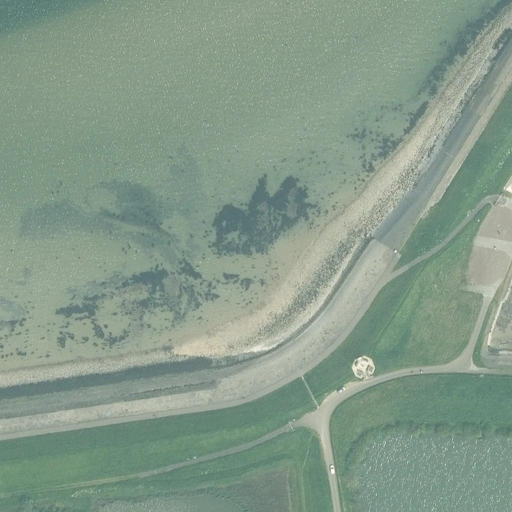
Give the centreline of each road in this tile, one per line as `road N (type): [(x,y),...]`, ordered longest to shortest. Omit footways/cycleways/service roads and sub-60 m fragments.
road 1 (unclassified): [(320,413),(378,380),(464,369),(511,252)]
road 2 (unclassified): [(141,474),(238,449),(320,413)]
road 3 (track): [(0,496),(141,474)]
